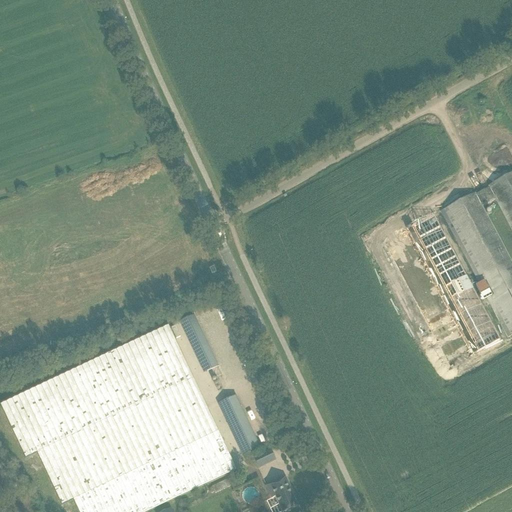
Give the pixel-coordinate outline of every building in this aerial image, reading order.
[(511,171),(491,181),(511,228),(511,171)] [(511,330),(511,261),(490,219),(487,205),(481,192),(465,195),(446,205),(447,211),(444,213),(478,279),(477,272),(482,269),(492,267),(504,290),(504,292),(497,294),(493,296),(488,297),(489,301),(494,309),(503,307),(505,320),(509,319),(511,324),(511,327),(507,328),(507,332),(511,330)] [(467,288),(434,212),(410,222),(467,354),(498,340),(481,300),(489,296),(483,281),(467,288)] [(404,227),(381,238),(444,367),(467,356),(404,227)] [(194,316),(180,323),(203,373),(218,366),(194,316)] [(176,341),(181,352),(190,348),(180,325),(171,329),(176,341)] [(62,505),(72,501),(73,500),(79,511),(146,511),(236,470),(168,326),(0,405),(25,458),(37,453),(62,505)] [(218,405),(242,456),(259,448),(235,397),(218,405)] [(265,487),(271,499),(275,498),(281,511),(285,511),(297,506),(291,494),(293,493),(292,493),(291,493),(289,489),(290,488),(285,478),(265,487)] [(212,487),(215,493),(233,485),(230,479),(212,487)]
